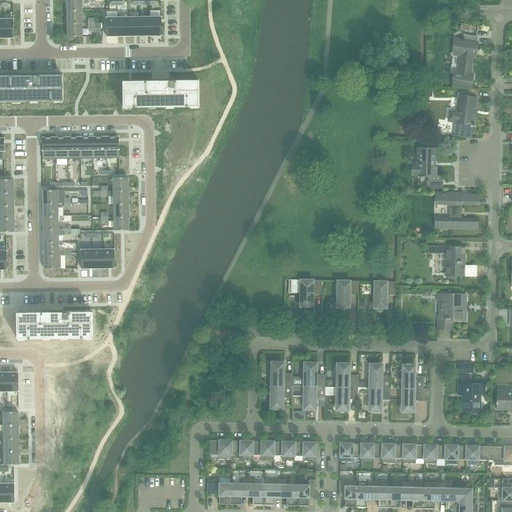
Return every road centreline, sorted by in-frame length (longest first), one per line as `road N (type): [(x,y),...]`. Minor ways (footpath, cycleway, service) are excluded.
road 1 (residential): [(251,427),(257,342),(437,347)]
road 2 (residential): [(33,286),(122,284),(150,225),(146,121)]
road 3 (residential): [(41,53),(184,51),(184,0)]
road 4 (residential): [(22,511),(42,464),(39,361),(0,354)]
road 5 (residential): [(33,286),(31,121)]
road 6 (residential): [(495,172),(499,21),(511,15)]
road 7 (residential): [(437,347),(490,342),(493,245)]
road 8 (residential): [(251,427),(200,429),(193,511)]
